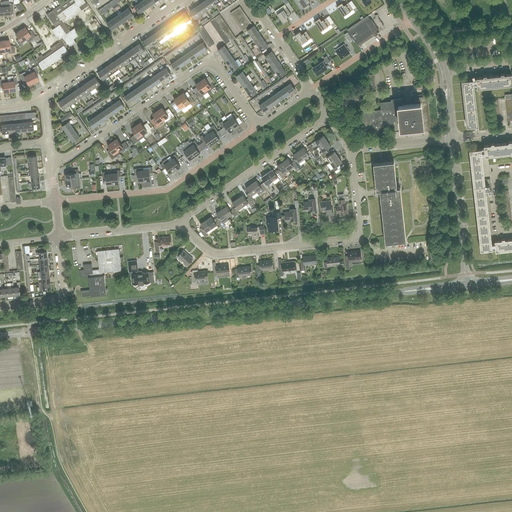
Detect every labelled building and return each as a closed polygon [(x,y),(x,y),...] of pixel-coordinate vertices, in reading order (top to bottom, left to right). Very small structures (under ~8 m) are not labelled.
[(36,58),(35,59),(42,70),(68,52),(65,48),(68,47),(75,42),(73,39),(79,35),(75,28),(70,31),(63,22),(68,19),(88,5),(84,0),(67,0),(53,10),(46,14),(55,27),(52,29),(60,41),(54,46),(56,48),(43,57),(41,54),(39,56),(36,58)] [(112,0),(109,3),(111,7),(113,10),(116,8),(115,7),(118,5),(117,3),(114,0),(112,0)] [(144,0),(141,0),(138,2),(143,9),(148,6),(144,0)] [(206,11),(211,7),(205,0),(201,4),(206,11)] [(298,0),(304,8),(305,9),(310,5),(308,2),(311,0),(298,0)] [(9,4),(9,6),(4,6),(3,1),(1,2),(2,6),(3,6),(4,15),(10,14),(10,11),(13,11),(12,4),(9,4)] [(136,4),(133,6),(134,7),(136,11),(138,13),(143,9),(138,2),(136,4)] [(342,3),(337,7),(343,17),(353,10),(349,3),(344,6),(342,3)] [(200,15),(206,11),(201,4),(195,7),(200,15)] [(195,19),(200,15),(195,7),(190,11),(195,19)] [(127,8),(122,11),(127,18),(132,15),(127,8)] [(288,10),(278,16),(285,26),(290,22),(288,19),(293,16),(288,10)] [(122,11),(117,15),(122,22),(127,18),(122,11)] [(180,16),(185,23),(190,19),(185,12),(180,16)] [(117,15),(112,18),(116,26),(122,22),(117,15)] [(180,26),(185,23),(180,16),(175,19),(180,26)] [(379,32),(368,16),(347,30),(358,46),(379,32)] [(95,18),(92,20),(98,28),(101,26),(95,18)] [(112,18),(106,22),(111,29),(116,26),(112,18)] [(320,18),(314,22),(321,32),(331,25),(326,18),(322,21),(320,18)] [(174,30),(180,26),(175,19),(170,23),(174,30)] [(169,34),(174,30),(170,23),(164,26),(169,34)] [(250,35),(257,31),(254,25),(253,26),(248,29),(247,30),(250,35)] [(164,37),(169,34),(164,26),(159,30),(164,37)] [(25,27),(20,30),(26,39),(28,42),(33,39),(33,38),(35,36),(31,31),(29,33),(25,27)] [(20,30),(15,34),(19,39),(16,41),(20,47),(23,45),(21,42),(26,39),(20,30)] [(159,41),(164,37),(159,30),(154,34),(159,41)] [(254,41),(261,36),(257,31),(250,35),(254,41)] [(348,33),(344,35),(349,42),(352,39),(348,32),(348,33)] [(297,33),(292,37),(298,47),(308,40),(304,33),(299,36),(297,33)] [(156,43),(159,41),(154,34),(149,37),(154,45),(156,43)] [(258,46),(264,41),(261,36),(254,41),(258,46)] [(148,48),(154,45),(149,37),(143,41),(148,48)] [(9,40),(3,41),(5,51),(8,50),(9,53),(11,53),(14,53),(13,46),(10,46),(9,40)] [(261,51),(268,47),(264,41),(258,46),(261,51)] [(202,42),(197,46),(202,53),(207,49),(202,42)] [(139,55),(145,51),(140,44),(134,47),(139,55)] [(344,45),(335,51),(341,60),(350,53),(344,45)] [(197,46),(192,49),(197,56),(202,53),(197,46)] [(222,55),(228,51),(225,46),(218,50),(222,55)] [(134,58),(139,55),(134,47),(129,51),(134,58)] [(192,49),(187,53),(192,60),(197,56),(192,49)] [(129,62),(134,58),(129,51),(124,55),(129,62)] [(225,61),(232,56),(228,51),(222,55),(225,61)] [(268,61),(275,57),(271,51),(265,56),(268,61)] [(187,53),(182,57),(186,63),(192,60),(187,53)] [(124,65),(129,62),(124,55),(119,58),(124,65)] [(229,66),(235,61),(232,56),(225,61),(229,66)] [(182,57),(176,60),(181,67),(186,63),(182,57)] [(272,67),(279,62),(275,57),(268,61),(272,67)] [(316,74),(317,75),(327,69),(324,65),(326,63),(327,64),(330,62),(326,57),(324,59),(325,60),(312,69),(313,71),(315,74),(316,74)] [(119,69),(124,65),(119,58),(114,62),(119,69)] [(176,60),(171,64),(176,71),(181,67),(176,60)] [(232,71),(239,66),(235,61),(229,66),(232,71)] [(113,72),(119,69),(114,62),(109,65),(113,72)] [(276,72),(282,67),(279,62),(272,67),(276,72)] [(108,76),(113,72),(109,65),(103,69),(108,76)] [(34,71),(29,74),(33,83),(39,80),(36,74),(38,73),(36,67),(33,68),(34,71)] [(166,67),(161,71),(166,78),(171,74),(166,67)] [(279,77),(286,73),(282,67),(276,72),(279,77)] [(103,80),(108,76),(103,69),(98,73),(103,80)] [(161,71),(156,75),(161,81),(166,78),(161,71)] [(239,81),(246,77),(242,71),(236,76),(239,81)] [(22,73),(19,75),(22,81),(25,79),(28,85),(33,83),(29,74),(26,75),(24,76),(22,73)] [(501,75),(494,76),(495,86),(511,84),(511,79),(511,74),(504,75),(504,74),(501,74),(501,75)] [(156,75),(151,78),(155,85),(161,81),(156,75)] [(472,80),(461,81),(467,127),(477,125),(472,85),(477,85),(476,78),(475,78),(474,75),(472,76),(473,80),(472,80)] [(483,77),(476,78),(477,85),(477,88),(495,86),(494,76),(486,77),(486,76),(483,76),(483,77)] [(9,92),(15,91),(14,84),(17,83),(16,77),(10,78),(11,81),(8,81),(9,92)] [(95,88),(101,84),(95,77),(90,80),(95,88)] [(243,86),(250,82),(246,77),(239,81),(243,86)] [(151,78),(145,82),(150,89),(155,85),(151,78)] [(212,82),(209,84),(205,78),(200,82),(206,90),(209,88),(210,90),(215,87),(212,82)] [(4,82),(4,79),(0,79),(0,86),(2,86),(3,93),(9,92),(8,81),(4,82)] [(90,91),(95,88),(90,80),(85,84),(90,91)] [(259,83),(260,83),(259,84),(263,90),(268,86),(263,80),(262,81),(259,83)] [(145,82),(140,85),(145,92),(150,89),(145,82)] [(196,93),(200,98),(208,92),(206,90),(200,82),(195,85),(199,91),(196,93)] [(247,91),(253,87),(250,82),(243,86),(247,91)] [(290,94),(296,90),(291,83),(285,87),(290,94)] [(85,95),(90,91),(85,84),(80,88),(85,95)] [(140,85),(135,89),(140,96),(145,92),(140,85)] [(250,97),(257,92),(253,87),(247,91),(250,97)] [(285,97),(290,94),(285,87),(280,91),(285,97)] [(80,99),(85,95),(80,88),(74,91),(80,99)] [(135,89),(130,93),(134,100),(140,96),(135,89)] [(74,102),(80,99),(74,91),(69,95),(74,102)] [(280,101),(285,97),(280,91),(275,94),(280,101)] [(130,93),(124,96),(129,103),(134,100),(130,93)] [(184,93),(179,96),(185,105),(186,107),(190,104),(194,102),(190,96),(187,98),(184,94),(184,93)] [(275,105),(280,101),(275,94),(270,98),(275,105)] [(431,130),(427,94),(413,96),(413,98),(414,98),(414,104),(403,105),(402,98),(391,99),(391,101),(380,103),(381,110),(360,112),(362,134),(373,133),(373,134),(384,133),(383,124),(393,123),(393,122),(400,121),(400,122),(399,123),(399,128),(406,127),(407,133),(431,130)] [(69,106),(74,102),(69,95),(64,98),(69,106)] [(179,96),(174,100),(182,110),(186,107),(185,105),(179,96)] [(64,110),(69,106),(64,98),(59,102),(64,110)] [(270,108),(275,105),(270,98),(265,101),(270,108)] [(120,100),(115,103),(119,110),(124,106),(120,100)] [(264,112),(270,108),(265,101),(259,105),(264,112)] [(115,103),(109,107),(114,114),(119,110),(115,103)] [(109,107),(104,111),(109,117),(114,114),(109,107)] [(170,110),(165,112),(162,108),(157,111),(164,120),(168,117),(170,119),(174,116),(170,110)] [(63,122),(72,115),(74,113),(72,111),(70,112),(60,119),(63,122)] [(104,111),(99,114),(104,121),(109,117),(104,111)] [(151,120),(156,128),(162,124),(161,122),(164,120),(157,111),(153,114),(155,117),(151,120)] [(233,117),(228,120),(234,129),(239,125),(235,120),(238,118),(234,113),(232,115),(233,117)] [(99,114),(94,118),(98,125),(104,121),(99,114)] [(94,118),(88,121),(93,128),(98,125),(94,118)] [(222,122),(219,123),(223,128),(225,127),(229,132),(234,129),(228,120),(227,118),(222,122)] [(69,121),(62,126),(66,131),(72,127),(69,121)] [(26,122),(27,131),(34,131),(34,130),(36,130),(37,129),(37,126),(35,125),(33,125),(33,122),(26,122)] [(141,123),(136,126),(142,135),(147,131),(141,123)] [(214,125),(206,130),(209,134),(215,143),(220,139),(216,133),(218,132),(215,127),(214,125)] [(135,135),(130,138),(134,144),(144,137),(142,135),(136,126),(131,129),(135,135)] [(72,127),(66,131),(69,137),(76,132),(72,127)] [(76,132),(69,137),(73,142),(80,137),(76,132)] [(202,135),(200,137),(203,142),(206,140),(210,146),(215,143),(209,134),(206,136),(204,134),(202,135)] [(319,147),(327,141),(323,136),(313,143),(315,146),(317,144),(319,147)] [(125,142),(121,145),(117,139),(112,142),(118,151),(121,149),(122,151),(128,147),(125,142)] [(189,148),(195,156),(200,153),(196,147),(198,145),(195,141),(193,142),(194,144),(189,148)] [(329,152),(327,149),(331,147),(327,141),(319,147),(323,152),(320,154),(322,157),(329,152)] [(508,143),(501,143),(502,154),(511,152),(511,142),(511,141),(508,141),(508,143)] [(111,151),(114,154),(118,151),(112,142),(107,146),(111,151)] [(185,142),(178,148),(181,152),(183,151),(184,151),(189,148),(185,142)] [(491,145),(484,146),(484,149),(485,154),(485,156),(502,154),(501,143),(494,144),(494,143),(491,143),(491,145)] [(311,152),(310,151),(307,152),(304,147),(299,151),(304,159),(309,156),(311,158),(314,157),(311,152)] [(195,156),(189,148),(184,151),(183,151),(181,152),(183,156),(186,154),(190,160),(195,156)] [(484,149),(469,150),(480,250),(495,249),(495,244),(492,244),(492,242),(486,191),(488,190),(489,193),(492,193),(490,189),(489,185),(491,185),(490,179),(484,179),(482,156),(482,154),(485,154),(484,149)] [(111,151),(107,153),(112,160),(116,157),(114,154),(111,151)] [(299,163),(304,159),(299,151),(293,155),(297,160),(294,161),(300,170),(303,167),(302,165),(301,166),(299,163)] [(330,163),(338,157),(334,152),(332,153),(331,151),(329,152),(322,157),(323,159),(326,157),(330,163)] [(169,161),(175,170),(180,167),(176,161),(179,159),(175,154),(171,157),(172,159),(169,161)] [(341,163),(338,158),(338,157),(330,163),(334,168),(331,170),(329,171),(331,174),(332,173),(333,172),(338,168),(337,166),(341,163)] [(300,170),(294,161),(291,163),(288,158),(283,162),(288,170),(294,166),(296,169),(297,172),(300,170)] [(170,174),(175,170),(169,161),(164,165),(163,163),(160,165),(164,170),(166,168),(170,174)] [(283,174),(288,170),(283,162),(277,166),(281,171),(278,172),(283,178),(285,177),(283,174)] [(386,243),(405,241),(400,187),(396,188),(394,162),(374,164),(377,190),(381,190),(386,243)] [(144,181),(151,180),(150,173),(153,173),(152,167),(149,167),(149,170),(143,170),(144,181)] [(144,181),(143,170),(143,168),(134,169),(135,175),(138,175),(138,182),(144,181)] [(283,178),(278,172),(276,174),(272,169),(267,173),(273,181),(278,177),(280,180),(283,178)] [(73,173),(65,174),(66,180),(77,179),(80,179),(79,173),(78,173),(78,170),(72,170),(73,173)] [(112,174),(113,184),(119,184),(118,177),(121,176),(120,170),(117,171),(117,173),(112,174)] [(113,184),(112,174),(108,174),(108,172),(102,172),(103,178),(106,178),(107,185),(113,184)] [(267,185),(273,181),(267,173),(262,177),(265,182),(263,183),(267,189),(269,188),(267,185)] [(77,179),(66,180),(67,186),(74,186),(74,189),(80,188),(80,185),(80,179),(77,179)] [(267,189),(263,183),(260,185),(257,181),(251,184),(257,192),(259,195),(267,189)] [(251,196),(257,192),(251,184),(246,188),(249,193),(247,195),(249,198),(251,200),(253,199),(251,196)] [(251,200),(249,198),(246,199),(243,195),(238,199),(243,207),(248,203),(250,206),(253,204),(252,202),(251,200)] [(238,210),(243,207),(238,199),(232,202),(235,206),(232,207),(237,215),(240,213),(238,210)] [(310,212),(317,211),(315,199),(309,199),(309,202),(308,202),(303,203),(304,210),(309,209),(310,212)] [(341,214),(348,213),(347,204),(345,204),(345,199),(338,200),(339,206),(336,206),(337,213),(341,213),(341,214)] [(327,216),(334,215),(333,207),(332,207),(331,200),(321,202),(322,211),(326,211),(327,216)] [(238,216),(237,215),(232,207),(230,209),(227,206),(222,210),(227,218),(232,214),(235,218),(238,216)] [(296,209),(290,209),(290,212),(289,212),(284,213),(285,220),(290,219),(290,222),(297,221),(296,209)] [(222,221),(227,218),(222,210),(216,213),(219,217),(216,218),(221,226),(224,229),(226,227),(222,221)] [(277,218),(281,218),(280,212),(273,212),(273,217),(267,218),(268,227),(269,227),(269,231),(278,230),(277,218)] [(221,226),(216,218),(214,220),(211,217),(206,221),(211,229),(217,225),(219,228),(221,226)] [(206,232),(211,229),(206,221),(201,224),(203,227),(200,229),(205,237),(208,235),(206,232)] [(261,234),(265,234),(264,226),(260,226),(260,227),(257,227),(257,226),(247,227),(248,235),(252,235),(253,239),(259,238),(258,232),(260,232),(261,234)] [(159,246),(171,245),(170,236),(158,238),(158,242),(155,242),(156,253),(159,252),(159,246)] [(500,241),(494,241),(495,244),(495,249),(495,252),(511,250),(511,240),(511,239),(507,240),(507,239),(505,239),(502,239),(502,240),(500,240),(500,241)] [(100,276),(103,276),(103,273),(122,271),(121,262),(124,262),(124,257),(120,257),(119,249),(97,251),(99,269),(100,276)] [(187,265),(193,259),(183,250),(181,253),(178,251),(174,255),(177,258),(178,256),(187,265)] [(349,259),(350,259),(361,258),(361,250),(348,251),(348,255),(345,256),(346,268),(350,268),(349,259)] [(304,265),(317,263),(316,255),(303,257),(304,260),(300,261),(301,271),(305,271),(304,265)] [(344,261),(340,261),(339,256),(327,258),(327,261),(324,262),(325,268),(328,268),(328,266),(344,264),(344,261)] [(261,269),(273,268),(272,259),(259,261),(260,265),(257,265),(257,271),(261,271),(261,269)] [(137,261),(127,262),(129,273),(131,272),(132,285),(134,284),(135,285),(136,285),(136,284),(138,284),(138,285),(139,286),(143,286),(144,285),(144,283),(145,283),(145,284),(147,284),(147,283),(154,282),(153,272),(147,273),(147,272),(145,272),(145,273),(143,273),(143,274),(142,276),(138,276),(137,275),(137,274),(136,272),(138,272),(137,261)] [(282,267),(279,267),(280,273),(280,276),(283,276),(283,273),(283,271),(295,269),(294,261),(281,263),(282,267)] [(84,270),(79,271),(80,279),(89,278),(90,290),(91,296),(107,295),(105,276),(103,276),(100,276),(99,269),(90,270),(89,264),(83,265),(84,270)] [(217,280),(217,275),(217,273),(229,272),(229,264),(216,266),(216,269),(213,270),(214,280),(217,280)] [(239,275),(252,274),(251,266),(238,267),(238,268),(235,268),(236,277),(239,277),(239,275)] [(195,276),(192,276),(192,277),(192,282),(192,283),(196,282),(196,280),(208,279),(208,278),(207,270),(194,272),(195,276)]
